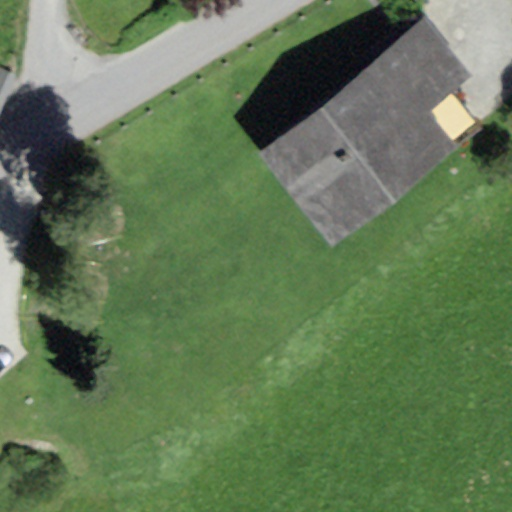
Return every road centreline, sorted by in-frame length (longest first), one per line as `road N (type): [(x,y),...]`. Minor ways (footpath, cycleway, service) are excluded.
road 1 (residential): [(273,0),(84,113)]
road 2 (residential): [(84,113),(59,75),(49,0)]
